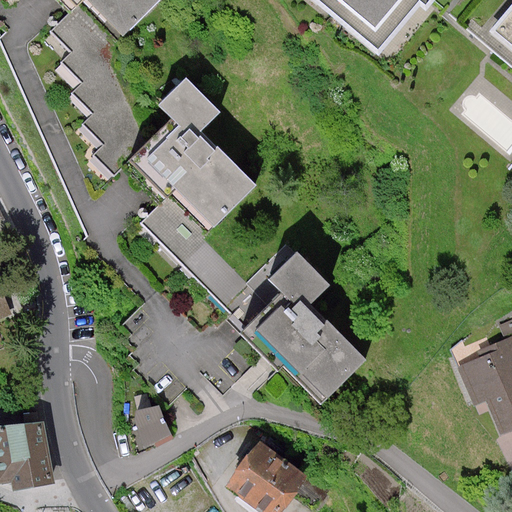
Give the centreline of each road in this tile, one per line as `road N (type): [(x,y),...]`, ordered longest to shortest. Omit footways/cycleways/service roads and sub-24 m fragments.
road 1 (residential): [(53,372),(85,380),(115,478),(252,411),(371,441),(465,511)]
road 2 (residential): [(53,372),(53,275),(0,149)]
road 3 (residential): [(102,511),(87,491),(53,372)]
